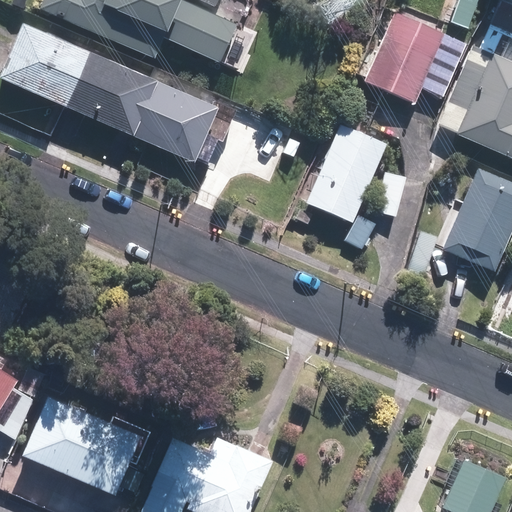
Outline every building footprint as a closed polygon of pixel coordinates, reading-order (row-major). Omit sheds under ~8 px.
[(239,20),(189,0),(43,0),(41,6),(159,55),(167,37),(223,60),(239,20)] [(511,0),(501,0),(492,22),(511,30),(511,0)] [(446,31),(410,17),(383,86),(418,100),(446,31)] [(73,104),(97,49),(26,19),(3,73),(73,104)] [(511,55),(475,40),(440,124),(511,153),(511,55)] [(140,133),(163,78),(97,49),(73,104),(140,133)] [(223,104),(163,78),(140,133),(199,158),(201,154),(212,158),(222,135),(211,130),(223,104)] [(389,140),(341,120),(308,201),(356,220),(389,140)] [(497,269),(511,235),(511,177),(480,163),(444,246),(497,269)] [(411,176),(388,168),(374,208),(397,216),(411,176)] [(28,293),(0,281),(0,340),(7,343),(28,293)] [(0,426),(17,436),(39,398),(16,384),(22,375),(0,362),(0,426)] [(145,431),(53,392),(27,451),(119,491),(145,431)] [(213,450),(176,434),(141,511),(183,511),(187,504),(206,511),(252,511),(277,456),(221,432),(213,450)] [(491,511),(509,469),(464,452),(443,507),(456,511),(491,511)] [(97,499),(95,511),(124,511),(125,500),(97,499)]
